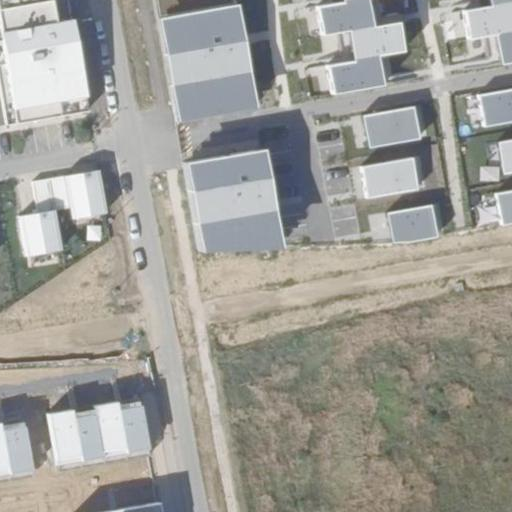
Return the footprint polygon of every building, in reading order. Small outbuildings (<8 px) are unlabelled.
[(77,0),(2,0),(19,121),(93,111),(77,0)] [(236,0),(159,0),(163,21),(238,9),(236,0)] [(379,0),(371,0),(342,5),(319,8),(324,37),(350,33),(384,28),(379,0)] [(511,0),(475,0),(477,11),(511,4),(511,0)] [(511,4),(477,11),(463,13),(469,43),(484,41),(511,36),(511,4)] [(238,9),(163,21),(167,58),(246,43),(238,9)] [(401,25),(384,28),(350,33),(354,62),(389,57),(405,54),(401,25)] [(511,36),(484,41),(487,70),(511,64),(511,36)] [(246,43),(167,58),(171,88),(251,74),(246,43)] [(389,57),(354,62),(327,66),(332,96),(393,86),(389,57)] [(251,74),(171,88),(177,125),(257,112),(251,74)] [(511,92),(477,98),(482,130),(511,125),(511,92)] [(414,109),(364,118),(370,149),(419,140),(414,109)] [(511,141),(496,145),(503,177),(511,174),(511,141)] [(265,150),(187,162),(191,192),(268,178),(265,150)] [(414,160),(360,167),(364,199),(419,192),(414,160)] [(100,170),(34,183),(40,213),(17,217),(26,263),(61,256),(53,216),(71,212),(73,220),(109,213),(100,170)] [(268,178),(191,192),(195,224),(273,212),(268,178)] [(511,193),(494,196),(498,222),(511,220),(511,193)] [(432,206),(386,214),(391,243),(436,236),(432,206)] [(273,212),(195,224),(200,250),(282,251),(273,212)] [(141,397),(44,414),(54,465),(149,451),(141,397)] [(25,414),(0,417),(0,481),(34,476),(25,414)] [(159,511),(158,499),(91,511),(159,511)]
